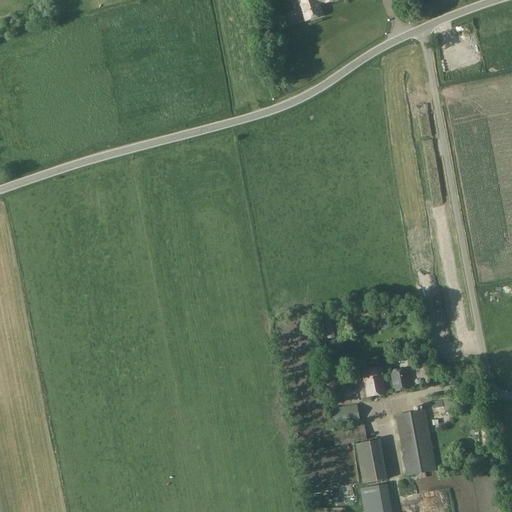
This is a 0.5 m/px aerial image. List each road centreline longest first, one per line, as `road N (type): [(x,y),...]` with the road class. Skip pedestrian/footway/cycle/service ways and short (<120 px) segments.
road 1 (unclassified): [(0,190),(284,106),(423,29)]
road 2 (unclassified): [(423,29),(486,378),(499,395),(511,397)]
